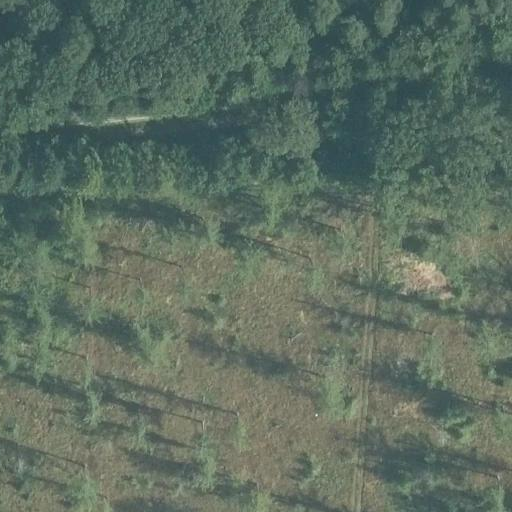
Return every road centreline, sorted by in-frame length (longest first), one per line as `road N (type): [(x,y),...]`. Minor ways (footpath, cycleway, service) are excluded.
road 1 (track): [(407,140),(365,170),(319,179),(0,167)]
road 2 (track): [(378,163),(356,511)]
road 3 (primary): [(0,112),(82,110),(316,81)]
road 4 (primary): [(316,81),(511,54)]
